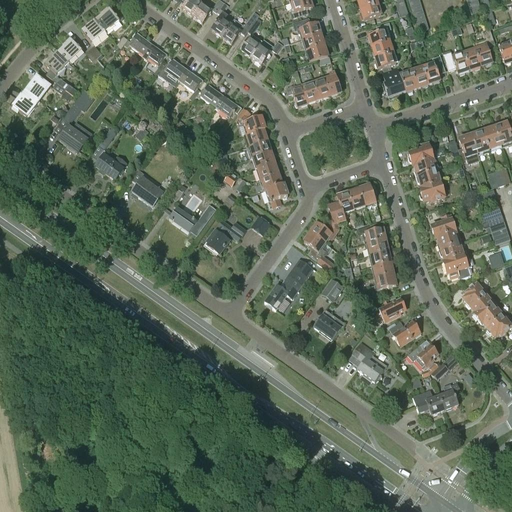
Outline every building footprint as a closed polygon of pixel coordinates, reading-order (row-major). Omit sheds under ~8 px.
[(189,0),(181,11),(192,19),(201,6),(192,0),(189,0)] [(309,0),(307,0),(292,5),(294,11),(291,12),(293,21),(308,16),(307,12),(313,11),(312,7),(314,6),(312,1),(310,1),(309,0)] [(375,0),(357,0),(358,6),(357,6),(358,11),(360,11),(360,12),(377,6),(375,0)] [(408,18),(402,0),(399,0),(396,1),(397,5),(395,6),(400,20),(408,18)] [(411,8),(421,5),(419,0),(409,3),(411,8)] [(212,12),(217,15),(223,5),(219,2),(212,12)] [(480,8),(478,3),(468,6),(470,11),(480,8)] [(229,9),(223,5),(217,15),(221,18),(222,16),(223,16),(229,9)] [(411,8),(412,14),(422,10),(421,5),(411,8)] [(211,14),(201,6),(192,19),(202,26),(211,14)] [(377,6),(360,12),(362,17),(360,17),(362,22),(363,22),(364,23),(381,18),(377,6)] [(482,13),(480,8),(470,11),(471,17),(482,13)] [(95,22),(105,35),(119,23),(109,10),(95,22)] [(412,14),(414,19),(424,16),(422,10),(412,14)] [(244,29),(234,22),(222,40),(232,47),(240,35),(245,39),(248,35),(256,22),(259,18),(254,15),(244,29)] [(211,32),(222,40),(234,22),(233,23),(223,16),(222,16),(221,18),(211,32)] [(414,19),(416,24),(425,21),(424,16),(414,19)] [(416,24),(417,29),(427,26),(425,21),(416,24)] [(105,35),(95,22),(81,33),(91,46),(105,35)] [(256,22),(248,35),(251,37),(252,38),(253,37),(261,25),(256,22)] [(297,33),(298,37),(299,37),(301,43),(321,37),(321,36),(322,34),(321,31),(319,30),(318,26),(307,29),(305,22),(294,26),(296,33),(297,33)] [(389,43),(386,34),(391,32),(389,25),(375,30),(377,35),(368,38),(369,40),(368,40),(369,45),(370,45),(372,49),(389,43)] [(419,34),(428,31),(429,31),(427,26),(417,29),(419,34)] [(511,27),(498,32),(500,37),(503,35),(511,32),(511,27)] [(475,52),(481,69),(486,68),(486,69),(491,68),(490,66),(492,65),(487,48),(486,48),(485,46),(493,43),(489,31),(481,34),(484,43),(473,47),(475,52)] [(129,48),(143,59),(152,47),(137,36),(129,48)] [(240,53),(251,61),(260,48),(263,44),(253,37),(252,38),(251,37),(240,53)] [(305,54),(324,48),(321,37),(301,43),(305,54)] [(121,51),(124,48),(128,42),(123,39),(117,48),(121,51)] [(58,54),(69,66),(82,53),(71,41),(58,54)] [(276,56),(281,50),(282,48),(274,41),(270,46),(274,49),(272,52),(276,56)] [(389,43),(372,49),(373,54),(372,55),(373,59),(375,59),(375,60),(392,54),(389,43)] [(511,64),(511,45),(498,50),(504,67),(511,64)] [(166,57),(152,47),(143,59),(142,60),(147,64),(148,62),(158,69),(161,65),(166,57)] [(89,53),(97,61),(102,57),(94,48),(89,53)] [(270,56),(260,48),(251,61),(261,68),(270,56)] [(318,63),(328,59),(324,48),(305,54),(308,66),(318,63)] [(448,74),(456,71),(458,77),(460,77),(460,78),(465,76),(464,75),(469,73),(464,56),(459,58),(458,56),(452,58),(453,60),(452,60),(449,52),(442,55),(448,74)] [(479,70),(481,69),(475,52),(464,56),(469,73),(475,71),(475,73),(480,71),(479,70)] [(97,61),(89,53),(85,57),(93,65),(97,61)] [(69,66),(58,54),(45,67),(56,78),(69,66)] [(392,54),(375,60),(377,65),(375,65),(377,70),(378,70),(379,72),(396,66),(392,54)] [(328,59),(318,63),(320,68),(330,65),(328,59)] [(440,59),(433,61),(432,61),(433,64),(426,66),(427,68),(423,70),(429,87),(434,85),(434,87),(439,85),(438,84),(440,83),(438,76),(445,73),(440,59)] [(164,67),(160,73),(164,75),(165,74),(172,63),(169,61),(164,67)] [(173,62),(172,63),(165,74),(179,84),(187,72),(173,62)] [(399,97),(406,95),(400,77),(399,77),(397,70),(382,75),(386,87),(384,88),(388,99),(399,96),(399,97)] [(411,74),(417,91),(422,89),(423,90),(427,89),(427,88),(429,87),(423,70),(411,74)] [(179,84),(194,94),(189,101),(192,103),(196,99),(196,98),(200,92),(197,90),(202,83),(187,72),(179,84)] [(400,77),(406,95),(407,94),(408,95),(413,94),(412,93),(417,91),(411,74),(400,77)] [(324,82),(330,99),(341,95),(341,94),(342,94),(341,91),(340,91),(334,75),(329,76),(330,80),(324,82)] [(25,93),(40,104),(51,89),(37,78),(25,93)] [(56,85),(66,93),(69,88),(60,81),(56,85)] [(313,85),(319,103),(330,99),(324,82),(313,85)] [(66,93),(56,85),(52,91),(62,98),(66,93)] [(303,89),(308,106),(319,103),(313,85),(303,89)] [(196,98),(196,99),(200,101),(201,100),(215,110),(223,98),(209,88),(205,92),(202,90),(200,93),(200,92),(196,98)] [(308,106),(303,89),(296,91),(295,88),(290,90),(296,105),(294,106),(295,109),(297,110),(308,106)] [(87,143),(86,143),(90,137),(77,128),(75,131),(70,127),(81,111),(84,113),(93,101),(86,96),(85,98),(82,95),(84,93),(83,92),(62,121),(67,124),(65,128),(68,130),(65,134),(64,134),(61,138),(62,138),(59,143),(78,156),(87,143)] [(27,120),(40,104),(25,93),(22,98),(21,98),(13,109),(27,120)] [(66,93),(62,98),(68,102),(71,97),(66,93)] [(241,111),(223,98),(215,110),(230,120),(233,115),(234,116),(235,115),(237,117),(241,111)] [(248,138),(263,132),(265,132),(261,120),(249,124),(247,119),(250,116),(244,112),(238,120),(244,124),(248,138)] [(494,128),(501,148),(511,144),(511,141),(507,125),(500,127),(499,126),(494,128)] [(489,152),(501,148),(494,128),(489,129),(488,131),(483,133),(489,152)] [(112,129),(98,148),(104,153),(116,136),(114,136),(117,132),(112,129)] [(263,132),(248,138),(247,138),(250,149),(267,143),(263,132)] [(477,156),(489,152),(483,133),(477,135),(475,134),(470,136),(477,156)] [(465,160),(477,156),(470,136),(465,137),(465,139),(459,141),(465,160)] [(168,139),(166,143),(176,147),(178,143),(168,139)] [(267,143),(250,149),(254,160),(271,154),(267,143)] [(452,156),(458,154),(454,143),(448,145),(452,156)] [(435,161),(432,149),(430,145),(421,148),(422,152),(409,156),(409,159),(408,161),(409,165),(411,165),(412,168),(414,168),(435,161)] [(222,155),(216,150),(212,156),(218,160),(222,155)] [(271,154),(254,160),(257,171),(274,165),(271,154)] [(103,157),(95,169),(115,183),(127,166),(117,159),(113,164),(103,157)] [(439,173),(435,161),(414,168),(416,173),(414,175),(416,180),(439,173)] [(235,167),(228,162),(224,167),(231,172),(235,167)] [(274,165),(257,171),(261,182),(278,176),(274,165)] [(442,185),(439,173),(416,180),(417,185),(419,186),(421,192),(440,186),(442,185)] [(224,184),(232,190),(238,181),(230,176),(224,184)] [(278,176),(261,182),(265,193),(267,192),(267,193),(282,187),(278,176)] [(501,178),(504,187),(510,185),(507,176),(501,178)] [(496,179),(499,189),(504,187),(501,178),(496,179)] [(490,182),(493,191),(499,189),(496,179),(490,182)] [(142,181),(132,195),(153,210),(163,196),(142,181)] [(440,186),(421,192),(419,192),(421,196),(419,197),(420,201),(422,202),(423,205),(430,203),(431,205),(444,201),(440,186)] [(176,204),(182,195),(186,190),(181,187),(178,192),(172,201),(176,204)] [(282,187),(267,193),(273,211),(281,208),(278,202),(288,199),(284,187),(282,187)] [(370,188),(359,192),(365,209),(371,207),(372,210),(377,208),(372,194),(373,192),(372,189),(370,189),(370,188)] [(354,212),(365,209),(359,192),(348,195),(354,212)] [(495,199),(493,193),(483,196),(485,202),(495,199)] [(343,216),(354,212),(348,195),(337,199),(339,207),(343,216)] [(229,198),(226,203),(222,209),(228,213),(232,207),(232,208),(236,203),(229,198)] [(495,199),(485,202),(487,208),(497,205),(495,199)] [(499,211),(497,205),(487,208),(489,214),(499,211)] [(330,224),(332,231),(332,232),(336,236),(338,232),(337,227),(346,224),(343,216),(339,207),(328,210),(328,211),(327,211),(328,214),(330,215),(332,223),(330,224)] [(169,222),(172,224),(171,224),(172,225),(173,224),(189,236),(197,225),(177,210),(169,222)] [(488,223),(502,218),(499,211),(489,214),(481,216),(484,224),(484,225),(488,223)] [(456,235),(452,222),(450,217),(441,220),(442,225),(430,229),(435,242),(437,241),(456,235)] [(489,229),(503,224),(502,218),(488,223),(489,229)] [(261,219),(251,228),(260,237),(270,228),(261,219)] [(492,235),(506,230),(503,224),(489,229),(488,223),(484,225),(484,224),(483,225),(482,225),(482,226),(481,227),(481,228),(482,229),(482,230),(483,231),(484,231),(485,232),(486,231),(488,237),(492,235)] [(205,248),(213,253),(213,255),(216,258),(218,257),(219,258),(229,244),(229,243),(232,239),(238,243),(246,233),(235,226),(232,231),(222,224),(205,248)] [(331,242),(336,236),(332,232),(332,231),(329,235),(317,226),(311,235),(326,247),(330,242),(331,242)] [(364,247),(385,242),(383,231),(372,234),(370,228),(356,233),(357,238),(362,237),(364,247)] [(506,230),(492,235),(496,247),(510,242),(506,230)] [(307,257),(318,265),(329,273),(334,267),(324,259),(327,255),(328,256),(331,251),(326,247),(311,235),(304,245),(312,251),(307,257)] [(439,253),(460,246),(456,235),(437,241),(438,246),(437,248),(439,253)] [(371,257),(388,253),(385,242),(364,247),(364,248),(368,247),(371,257)] [(460,246),(439,253),(440,259),(443,259),(444,264),(463,258),(460,246)] [(388,253),(371,257),(373,269),(391,264),(388,253)] [(463,258),(444,264),(442,265),(446,278),(448,277),(450,282),(458,279),(459,282),(470,278),(469,273),(471,273),(470,270),(471,269),(467,257),(463,258)] [(493,273),(503,270),(499,259),(489,262),(493,273)] [(275,313),(277,311),(281,314),(287,304),(284,302),(287,298),(292,302),(313,272),(299,262),(288,278),(291,281),(283,292),(277,288),(264,305),(275,313)] [(391,264),(373,269),(376,280),(393,276),(391,264)] [(317,276),(326,282),(331,276),(322,269),(317,276)] [(340,274),(334,270),(330,274),(337,279),(340,274)] [(378,288),(374,288),(370,289),(374,298),(382,294),(381,292),(396,288),(393,276),(376,280),(378,288)] [(332,283),(322,297),(332,305),(342,290),(332,283)] [(471,312),(487,299),(476,287),(465,296),(467,298),(463,301),(466,306),(465,307),(468,311),(470,310),(471,312)] [(487,299),(471,312),(474,316),(473,317),(477,323),(495,309),(487,299)] [(385,324),(400,317),(399,315),(406,312),(401,302),(389,308),(387,303),(383,305),(386,309),(379,313),(385,324)] [(495,309),(477,323),(481,328),(483,326),(487,330),(502,318),(495,309)] [(332,343),(341,331),(345,326),(326,312),(313,329),(332,343)] [(502,318),(487,330),(487,331),(486,333),(489,337),(491,336),(495,341),(499,337),(501,339),(511,330),(502,318)] [(401,325),(395,328),(389,332),(393,338),(400,349),(420,335),(413,324),(404,330),(401,325)] [(361,345),(352,357),(357,361),(356,362),(361,366),(357,372),(363,376),(361,379),(370,385),(372,383),(375,385),(387,368),(373,358),(375,355),(361,345)] [(419,349),(407,358),(412,364),(415,362),(423,372),(426,369),(436,360),(435,358),(438,356),(430,348),(423,354),(419,349)] [(435,365),(428,371),(432,374),(438,369),(435,365)] [(443,367),(431,378),(436,385),(448,374),(443,367)] [(439,398),(444,414),(458,408),(455,399),(461,397),(457,386),(451,389),(450,387),(443,390),(446,396),(439,398)] [(444,414),(439,398),(433,401),(430,393),(412,400),(418,416),(429,412),(431,419),(444,414)]
